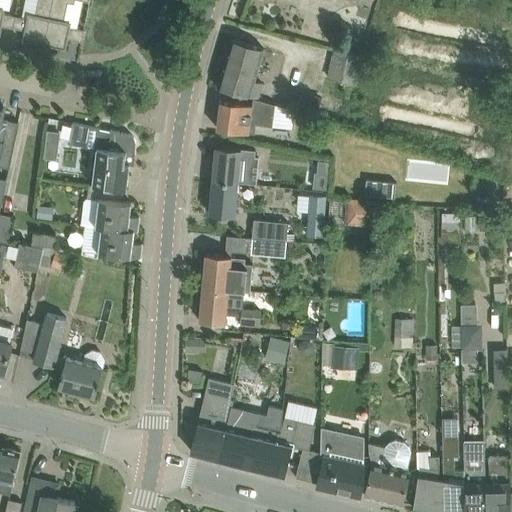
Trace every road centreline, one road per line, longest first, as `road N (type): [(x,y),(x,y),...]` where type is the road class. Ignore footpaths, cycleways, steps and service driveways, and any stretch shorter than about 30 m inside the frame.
road 1 (tertiary): [(150,455),(181,121)]
road 2 (residential): [(334,511),(150,455)]
road 3 (residential): [(181,121),(0,78)]
road 4 (unclassified): [(150,455),(0,415)]
road 5 (tertiary): [(181,121),(212,0)]
